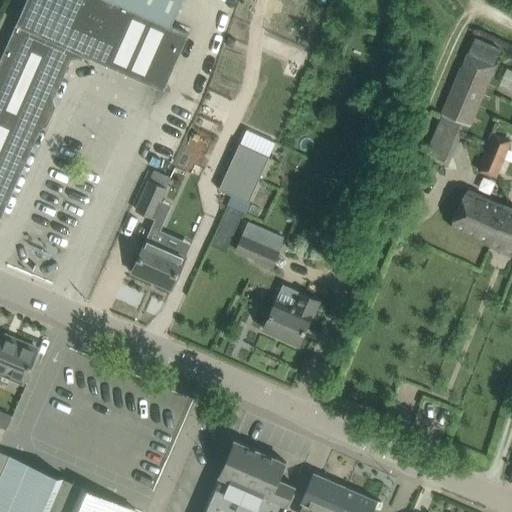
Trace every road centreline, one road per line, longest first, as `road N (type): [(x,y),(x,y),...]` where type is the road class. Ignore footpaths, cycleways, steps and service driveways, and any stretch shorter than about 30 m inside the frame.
road 1 (tertiary): [(511,505),(212,373)]
road 2 (tertiary): [(212,373),(0,285)]
road 3 (residential): [(153,511),(212,373)]
